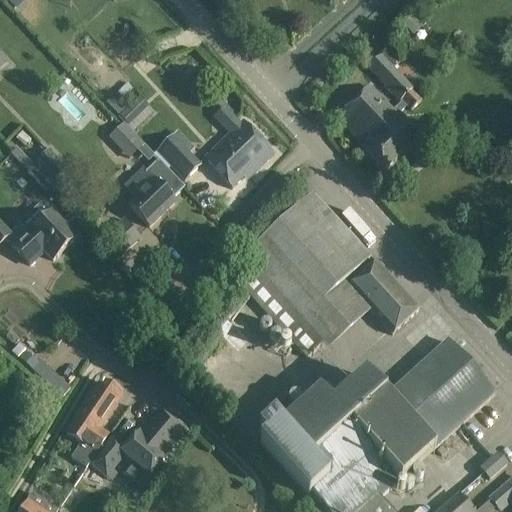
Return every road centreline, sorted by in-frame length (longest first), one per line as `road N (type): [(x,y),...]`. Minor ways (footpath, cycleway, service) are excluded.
road 1 (tertiary): [(511,368),(310,142)]
road 2 (unclassified): [(141,374),(221,242),(310,142)]
road 3 (tertiary): [(310,142),(179,0)]
road 4 (unclassified): [(254,511),(249,475),(141,374)]
road 5 (unclassified): [(5,511),(104,357)]
road 6 (unknown): [(268,97),(374,0)]
road 7 (unclassified): [(104,357),(26,281),(0,286)]
